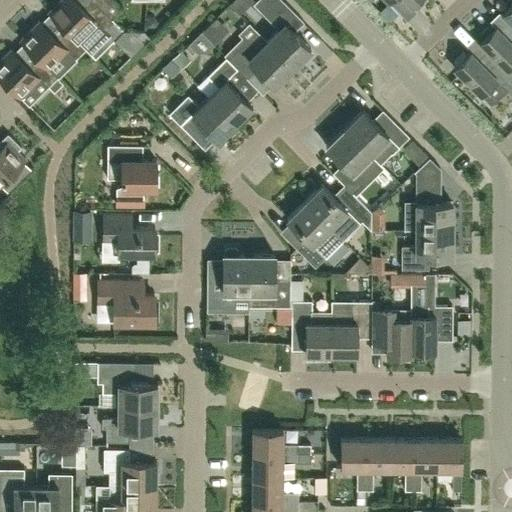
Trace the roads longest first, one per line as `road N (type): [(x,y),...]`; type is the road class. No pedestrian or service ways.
road 1 (residential): [(502,385),(501,179),(399,69)]
road 2 (residential): [(190,297),(196,206),(267,135),(308,116),(377,47)]
road 3 (residential): [(502,385),(297,383)]
road 4 (residential): [(193,511),(193,373)]
